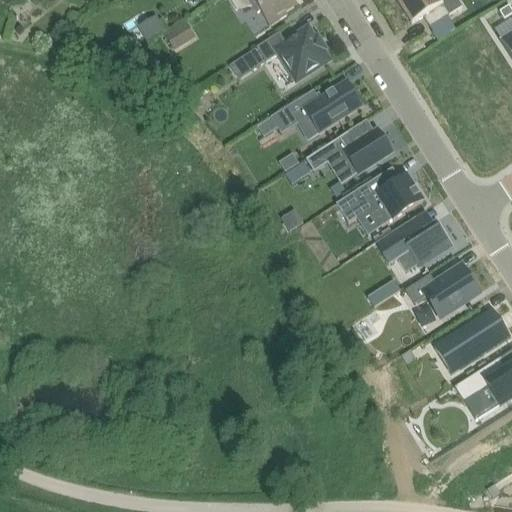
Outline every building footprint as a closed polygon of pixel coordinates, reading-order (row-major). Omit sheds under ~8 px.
[(260,14),(269,28),(287,17),(286,14),(297,7),(292,0),(246,0),(257,16),(260,14)] [(430,29),(447,18),(461,9),(455,0),(409,0),(400,6),(412,25),(423,18),(430,29)] [(511,15),(511,11),(509,7),(500,13),(504,21),(511,15)] [(158,17),(140,27),(148,41),(166,31),(158,17)] [(174,53),(189,44),(180,28),(165,37),(174,53)] [(294,85),(313,73),(330,62),(323,52),(325,51),(317,38),(315,40),(308,30),(285,44),(279,35),(256,49),(266,64),(276,58),(294,85)] [(511,32),(500,40),(499,39),(498,39),(511,60),(511,32)] [(255,52),(246,58),(254,72),(264,65),(255,52)] [(331,93),(330,94),(331,96),(326,99),(325,97),(324,98),(325,100),(319,104),(312,94),(271,120),(278,131),(281,137),(307,120),(317,136),(360,109),(346,86),(332,95),(331,93)] [(264,139),(278,131),(271,120),(257,129),(264,139)] [(347,135),(305,162),(314,175),(339,159),(353,180),(391,155),(377,133),(355,147),(347,135)] [(311,175),(304,164),(285,177),(293,188),(311,175)] [(370,212),(382,229),(423,203),(407,178),(400,182),(392,170),(337,206),(349,225),(358,220),(370,212)] [(428,227),(421,217),(381,242),(394,263),(413,251),(424,267),(457,245),(441,219),(428,227)] [(482,296),(462,265),(434,283),(430,277),(405,293),(415,307),(425,301),(440,323),(482,296)] [(374,310),(401,292),(394,282),(368,300),(374,310)] [(508,341),(490,312),(443,343),(461,371),(508,341)] [(407,367),(416,361),(410,352),(401,358),(407,367)] [(511,368),(508,371),(501,360),(454,389),(465,407),(490,391),(500,408),(511,400),(511,368)] [(498,495),(493,487),(486,491),(492,500),(498,495)]
